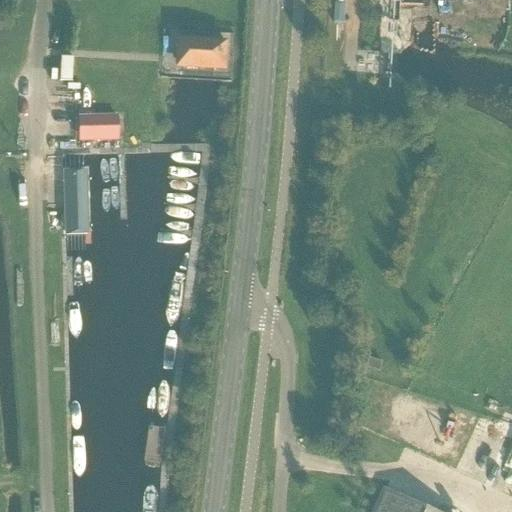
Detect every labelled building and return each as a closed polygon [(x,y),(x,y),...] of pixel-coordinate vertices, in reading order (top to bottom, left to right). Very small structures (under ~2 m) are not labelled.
[(341,14),(341,0),(331,0),(331,14),(341,14)] [(226,44),(180,42),(179,66),(225,69),(226,44)] [(106,119),(74,119),(74,141),(106,141),(106,119)] [(45,148),(44,182),(59,183),(60,148),(45,148)] [(62,156),(65,222),(95,221),(92,155),(62,156)] [(484,304),(454,290),(434,334),(464,347),(472,330),(490,338),(500,316),(482,308),(484,304)] [(511,434),(511,401),(470,382),(458,409),(511,434)] [(433,511),(385,490),(375,511),(433,511)]
